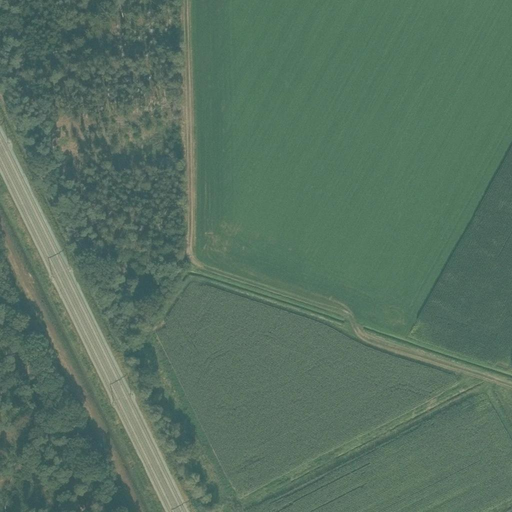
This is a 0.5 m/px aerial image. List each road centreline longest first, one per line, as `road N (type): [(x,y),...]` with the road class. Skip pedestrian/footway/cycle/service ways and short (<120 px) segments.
road 1 (track): [(230,511),(148,347)]
road 2 (track): [(511,384),(359,333)]
